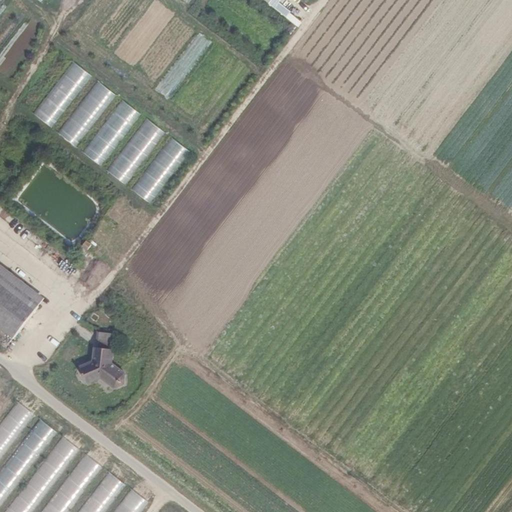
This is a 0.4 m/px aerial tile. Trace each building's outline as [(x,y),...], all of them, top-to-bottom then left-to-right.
[(266,0),(300,25),(303,20),(281,3),(283,0),(266,0)] [(72,60),(35,115),(55,128),(92,73),(72,60)] [(60,135),(80,147),(115,91),(95,79),(60,135)] [(83,151),(101,165),(142,114),(124,99),(83,151)] [(128,185),(166,131),(147,117),(108,171),(128,185)] [(170,136),(133,190),(152,203),(190,149),(170,136)] [(21,237),(26,230),(18,223),(12,230),(21,237)] [(90,238),(84,246),(99,258),(105,250),(90,238)] [(45,297),(0,262),(0,274),(39,305),(45,297)] [(0,274),(0,327),(13,338),(39,305),(0,274)] [(116,334),(99,332),(95,361),(82,367),(90,383),(102,377),(116,387),(125,383),(126,373),(114,364),(116,334)] [(0,457),(32,411),(14,399),(0,419),(0,457)] [(38,417),(0,470),(0,508),(55,429),(38,417)] [(41,504),(79,447),(59,434),(6,511),(39,511),(44,505),(41,504)] [(0,461),(0,470),(13,454),(8,450),(0,461)] [(66,511),(101,464),(83,452),(40,511),(66,511)] [(107,469),(76,511),(102,511),(124,482),(107,469)] [(111,511),(138,511),(147,500),(129,487),(111,511)]
